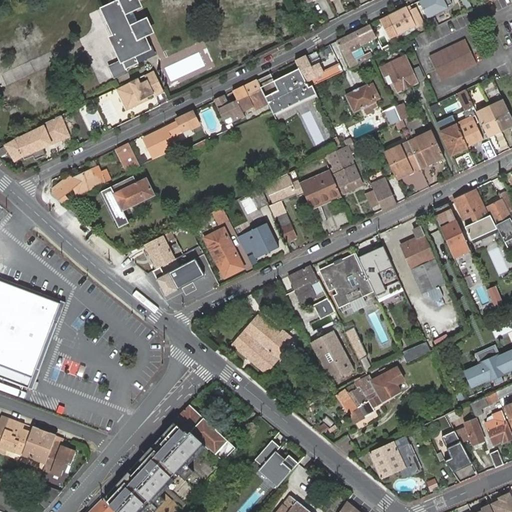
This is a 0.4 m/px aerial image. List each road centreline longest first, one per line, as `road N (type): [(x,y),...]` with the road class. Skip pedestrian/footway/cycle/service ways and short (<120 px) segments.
road 1 (residential): [(16,190),(390,0)]
road 2 (residential): [(511,158),(168,324)]
road 3 (tertiary): [(398,511),(204,354)]
road 4 (tertiary): [(168,324),(16,190)]
road 5 (residential): [(118,450),(204,354)]
road 6 (residential): [(0,399),(118,450)]
